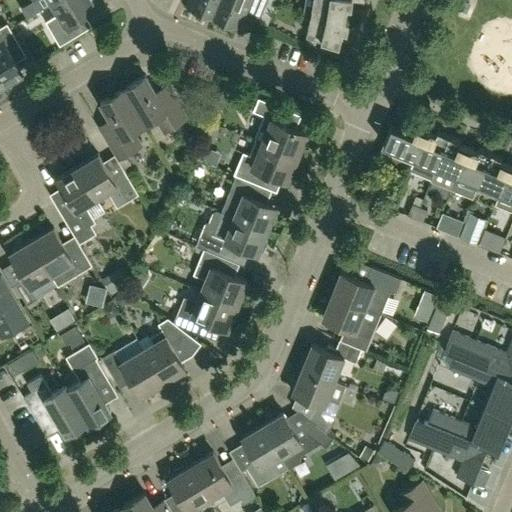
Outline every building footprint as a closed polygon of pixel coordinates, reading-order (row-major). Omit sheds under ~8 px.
[(77,19),(97,6),(93,0),(57,0),(51,3),(57,14),(45,21),(60,45),(84,30),(77,19)] [(213,16),(219,0),(189,0),(188,5),(213,16)] [(219,0),(213,16),(239,26),(249,1),(264,8),(266,0),(219,0)] [(352,6),(352,0),(305,0),(303,11),(312,12),(312,13),(345,19),(347,5),(352,6)] [(271,16),(276,5),(267,2),(263,13),(271,16)] [(349,19),(345,19),(312,13),(306,34),(339,43),(343,29),(347,30),(349,19)] [(0,35),(4,42),(0,44),(0,81),(3,86),(24,74),(9,50),(19,44),(7,23),(0,27),(0,35)] [(187,118),(171,91),(167,84),(155,91),(145,75),(123,88),(144,124),(156,117),(164,132),(187,118)] [(144,124),(123,88),(100,102),(110,118),(98,125),(118,159),(142,145),(133,131),(144,124)] [(253,111),(265,116),(256,140),(297,156),(307,132),(281,122),(286,109),(259,97),(253,111)] [(414,160),(427,130),(417,126),(418,123),(406,118),(402,129),(391,125),(379,156),(411,168),(414,160)] [(435,169),(449,135),(437,130),(436,134),(427,130),(414,160),(427,166),(426,170),(428,175),(432,176),(435,169)] [(456,178),(469,147),(459,143),(461,140),(449,135),(435,169),(456,178)] [(288,180),(297,156),(256,140),(251,151),(250,154),(243,151),(234,174),(236,175),(267,187),(260,184),(265,171),(288,180)] [(477,186),(491,152),(480,148),(478,151),(469,147),(456,178),(452,188),(473,197),(477,186)] [(499,195),(511,164),(502,160),(503,157),(491,152),(477,186),(499,195)] [(99,153),(78,166),(97,198),(108,192),(117,207),(139,194),(125,172),(114,179),(99,153)] [(511,209),(511,164),(499,195),(496,203),(511,209)] [(86,205),(97,198),(78,166),(57,178),(72,203),(60,210),(78,241),(79,243),(97,233),(92,225),(96,222),(86,205)] [(277,206),(261,200),(263,195),(264,195),(265,194),(266,193),(266,192),(265,192),(267,187),(236,175),(221,211),(217,210),(267,231),(277,206)] [(391,195),(387,207),(394,210),(399,198),(391,195)] [(415,218),(420,207),(412,204),(408,215),(415,218)] [(427,210),(420,207),(415,218),(423,221),(427,210)] [(264,239),(267,231),(217,210),(212,222),(216,223),(205,249),(230,259),(241,263),(247,248),(258,253),(258,252),(263,253),(267,242),(264,239)] [(457,235),(463,220),(442,212),(436,227),(457,235)] [(487,219),(470,212),(460,237),(477,244),(487,219)] [(58,286),(92,265),(79,243),(78,241),(66,248),(54,228),(32,241),(51,273),(58,286)] [(486,247),(491,236),(483,233),(479,244),(486,247)] [(51,273),(32,241),(11,253),(25,277),(15,284),(27,304),(38,298),(31,285),(51,273)] [(225,271),(230,259),(205,249),(204,248),(193,274),(206,279),(202,290),(237,305),(247,280),(225,271)] [(342,271),(332,293),(366,307),(370,296),(386,302),(390,291),(395,293),(402,278),(372,266),(366,281),(342,271)] [(28,321),(11,292),(0,274),(0,335),(1,337),(28,321)] [(418,316),(447,327),(459,297),(429,286),(418,316)] [(227,329),(237,305),(202,290),(197,301),(184,296),(174,322),(200,332),(205,320),(227,329)] [(361,317),(366,307),(332,293),(323,317),(345,327),(340,340),(362,348),(366,350),(377,324),(361,317)] [(187,332),(174,322),(168,317),(158,323),(162,329),(150,336),(154,342),(144,348),(163,381),(185,368),(173,347),(179,344),(187,332)] [(493,385),(485,406),(511,417),(511,339),(507,352),(453,330),(444,351),(455,356),(450,368),(493,385)] [(362,348),(340,340),(339,339),(336,348),(328,345),(326,349),(312,343),(302,367),(335,381),(344,358),(356,362),(362,348)] [(108,378),(96,358),(98,357),(89,343),(69,355),(67,359),(80,381),(68,388),(66,384),(66,385),(90,425),(111,412),(95,386),(108,378)] [(21,369),(43,359),(38,348),(16,357),(21,369)] [(163,381),(144,348),(122,361),(114,349),(102,357),(116,381),(128,374),(141,394),(163,381)] [(325,404),(328,398),(339,402),(346,385),(335,381),(302,367),(292,391),(298,393),(293,406),(315,423),(327,432),(334,422),(321,413),(325,404)] [(90,425),(66,385),(52,393),(41,375),(27,383),(32,391),(23,396),(37,419),(52,411),(65,433),(86,420),(89,425),(90,425)] [(499,451),(511,419),(511,417),(485,406),(477,427),(433,409),(428,421),(417,417),(409,438),(463,460),(456,475),(483,486),(490,470),(480,466),(488,447),(499,451)] [(299,437),(284,412),(263,424),(281,455),(289,467),(299,461),(300,453),(320,442),(326,447),(334,437),(327,432),(315,423),(307,432),(299,437)] [(272,460),(281,455),(263,424),(242,436),(256,459),(246,465),(258,486),(280,473),(272,460)] [(214,451),(191,465),(210,497),(222,490),(230,505),(241,498),(244,503),(256,496),(237,464),(226,471),(214,451)] [(204,511),(199,504),(210,497),(191,465),(169,478),(181,498),(169,505),(172,511),(204,511)] [(440,511),(436,505),(422,480),(398,495),(403,503),(392,509),(393,511),(440,511)] [(172,511),(169,505),(164,498),(153,505),(145,492),(122,506),(126,511),(172,511)]
